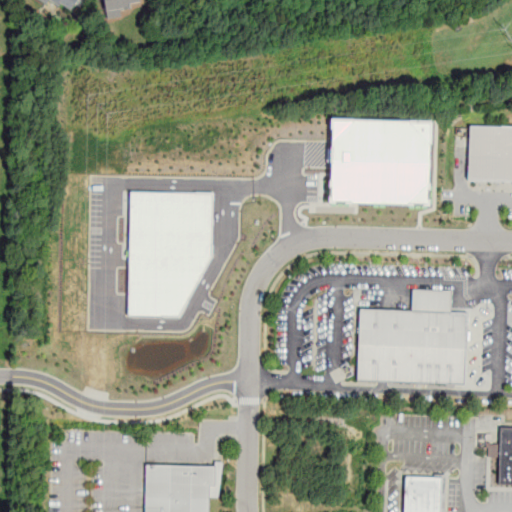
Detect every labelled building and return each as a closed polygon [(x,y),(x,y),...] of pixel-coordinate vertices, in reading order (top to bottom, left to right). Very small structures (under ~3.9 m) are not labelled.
[(44,0),(70,13),(76,0),(44,0)] [(142,8),(140,0),(102,0),(105,13),(142,8)] [(430,121),(332,118),(330,201),(428,204),(430,121)] [(469,125),(511,125),(511,179),(468,179),(469,125)] [(213,192),(130,191),(128,315),(180,316),(212,256),(213,192)] [(357,311),(464,315),(461,387),(354,383),(357,311)] [(498,430),(511,430),(511,487),(497,487),(498,430)] [(141,511),(142,468),(212,469),(212,488),(206,488),(205,511),(141,511)] [(401,511),(403,479),(439,481),(437,511),(401,511)]
